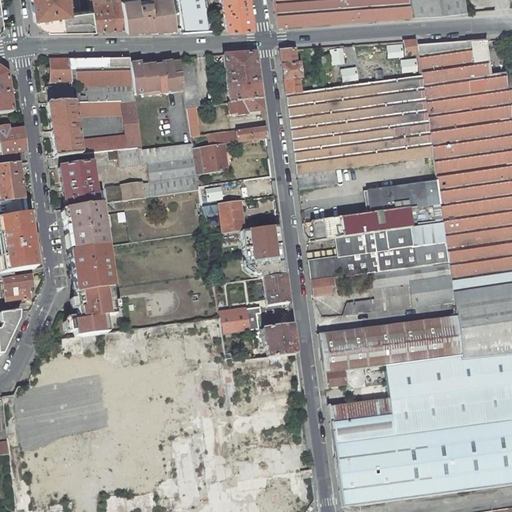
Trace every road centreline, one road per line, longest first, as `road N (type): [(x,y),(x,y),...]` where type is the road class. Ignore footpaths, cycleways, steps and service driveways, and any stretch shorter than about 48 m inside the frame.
road 1 (residential): [(326,511),(265,39)]
road 2 (residential): [(17,47),(51,278),(17,364),(0,382)]
road 3 (secondary): [(17,47),(265,39)]
road 4 (secondary): [(265,39),(511,26)]
